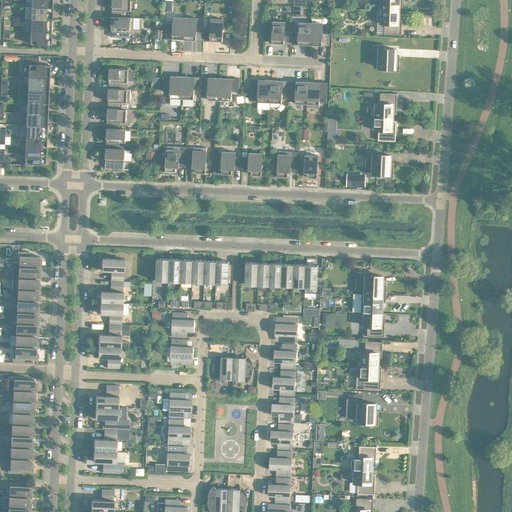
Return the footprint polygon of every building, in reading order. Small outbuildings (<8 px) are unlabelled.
[(112,0),(112,17),(133,18),(134,17),(124,17),(125,10),(131,11),(131,0),(112,0)] [(378,1),(378,10),(399,11),(399,8),(403,8),(402,0),(382,0),(382,1),(378,1)] [(32,7),(31,19),(52,20),(52,8),(32,7)] [(399,11),(378,10),(378,19),(377,34),(401,35),(402,27),(400,27),(400,24),(402,24),(402,15),(399,15),(399,11)] [(133,18),(112,17),(111,37),(129,38),(130,31),(133,31),(133,18)] [(165,39),(184,40),(185,18),(173,17),(173,27),(166,27),(165,39)] [(184,40),(203,41),(204,28),(197,28),(197,18),(185,18),(184,40)] [(31,19),(31,31),(51,32),(52,20),(31,19)] [(204,28),(203,41),(222,41),(223,19),(211,19),(211,29),(204,28)] [(272,43),(291,44),(292,32),(285,32),(285,22),(273,22),(272,32),(268,32),(268,41),(272,41),(272,43)] [(291,44),(310,45),(311,23),(299,23),(299,32),(292,32),(291,44)] [(311,23),(310,45),(329,46),(330,34),(322,33),(323,24),(311,23)] [(51,32),(31,31),(30,44),(51,45),(51,32)] [(372,45),(372,63),(379,63),(379,68),(382,68),(382,72),(399,72),(400,57),(396,57),(397,50),(384,49),(384,46),(372,45)] [(29,65),(28,77),(49,78),(50,65),(38,65),(38,58),(23,58),(23,65),(29,65)] [(110,68),(109,89),(127,89),(128,69),(110,68)] [(170,98),(182,99),(183,77),(164,76),(163,88),(170,89),(170,98)] [(28,77),(28,89),(49,90),(49,78),(28,77)] [(194,90),(201,90),(202,77),(183,77),(182,99),(194,99),(194,90)] [(208,100),(219,100),(220,78),(202,77),(201,90),(208,90),(208,100)] [(220,78),(219,100),(231,101),(232,91),(239,91),(240,79),(220,78)] [(251,102),(270,102),(271,80),(252,80),(251,102)] [(282,93),(289,94),(290,81),(271,80),(270,102),(282,103),(282,93)] [(296,104),(307,104),(308,82),(290,81),(289,94),(289,102),(296,102),(296,104)] [(308,82),(307,104),(319,105),(327,105),(327,83),(308,82)] [(28,89),(27,101),(48,102),(49,90),(28,89)] [(109,89),(108,109),(126,109),(127,109),(130,109),(130,89),(127,89),(109,89)] [(372,107),(372,117),(393,118),(393,114),(396,114),(397,105),(395,105),(396,102),(397,102),(397,94),(380,93),(380,104),(376,104),(376,108),(372,107)] [(27,101),(27,114),(48,114),(48,102),(27,101)] [(108,109),(107,129),(126,129),(120,129),(120,122),(126,122),(126,109),(108,109)] [(27,114),(26,126),(47,127),(48,114),(27,114)] [(393,118),(372,117),(372,126),(375,126),(375,130),(379,130),(378,141),(395,141),(396,134),(394,133),(394,131),(396,131),(396,121),(393,121),(393,118)] [(26,126),(26,138),(47,139),(47,127),(26,126)] [(107,129),(106,148),(125,149),(119,149),(119,142),(125,142),(126,129),(107,129)] [(26,138),(25,150),(46,151),(47,139),(26,138)] [(176,166),(186,167),(187,147),(167,146),(166,152),(166,171),(176,172),(176,166)] [(187,147),(186,167),(195,167),(195,173),(205,173),(206,148),(187,147)] [(125,149),(106,148),(106,169),(124,170),(125,149)] [(46,151),(25,150),(25,165),(35,166),(35,163),(46,163),(46,151)] [(146,151),(146,162),(156,162),(157,152),(146,151)] [(288,171),(298,172),(298,159),(298,152),(279,151),(277,176),(288,177),(288,171)] [(366,151),(366,169),(373,169),(373,174),(376,174),(376,177),(393,178),(394,163),(390,163),(391,156),(378,155),(378,152),(366,151)] [(232,169),(242,169),(242,157),(235,157),(235,152),(223,152),(222,174),(232,174),(232,169)] [(242,157),(242,169),(251,170),(251,175),(261,175),(262,154),(249,153),(249,157),(242,157)] [(298,159),(298,172),(307,172),(307,177),(317,178),(318,156),(305,155),(305,160),(298,159)] [(357,176),(347,176),(347,186),(357,186),(357,176)] [(19,261),(19,267),(38,268),(41,269),(42,261),(39,261),(39,256),(29,256),(29,252),(18,251),(17,261),(19,261)] [(111,271),(111,281),(123,282),(124,260),(102,259),(101,270),(111,271)] [(156,281),(169,282),(170,259),(157,259),(156,281)] [(169,282),(180,282),(181,260),(170,259),(169,282)] [(180,282),(192,283),(193,260),(181,260),(180,282)] [(192,283),(204,283),(205,261),(193,260),(192,283)] [(204,283),(216,284),(217,261),(205,261),(204,283)] [(217,261),(216,284),(228,284),(229,262),(217,261)] [(245,285),(258,285),(259,263),(246,262),(245,285)] [(258,285),(270,286),(270,263),(259,263),(258,285)] [(270,286),(281,286),(282,264),(270,263),(270,286)] [(281,286),(293,287),(294,264),(282,264),(281,286)] [(293,287),(305,287),(306,265),(294,264),(293,287)] [(306,265),(305,287),(317,288),(318,265),(306,265)] [(13,267),(12,278),(38,279),(38,280),(41,280),(41,272),(38,272),(38,268),(19,267),(13,267)] [(362,290),(362,294),(386,295),(386,284),(383,284),(383,277),(370,276),(370,272),(359,272),(358,290),(362,290)] [(12,278),(12,290),(37,291),(40,291),(41,284),(38,283),(38,280),(38,279),(12,278)] [(100,291),(100,302),(122,303),(123,286),(123,282),(111,281),(110,291),(100,291)] [(17,301),(37,302),(37,303),(40,303),(40,295),(37,295),(37,291),(12,290),(11,301),(17,301)] [(362,294),(361,313),(382,314),(382,302),(386,303),(386,295),(362,294)] [(17,301),(17,313),(36,314),(39,314),(40,306),(37,306),(37,303),(37,302),(17,301)] [(109,314),(109,325),(121,325),(122,303),(100,302),(99,314),(109,314)] [(172,337),(184,338),(185,331),(194,332),(195,320),(188,319),(188,313),(173,312),(172,337)] [(17,313),(16,324),(36,325),(39,325),(39,318),(36,318),(36,314),(17,313)] [(382,314),(361,313),(360,322),(364,322),(364,326),(367,326),(367,337),(384,338),(385,330),(383,329),(383,327),(385,327),(385,317),(381,317),(382,314)] [(284,342),(297,342),(298,318),(283,317),(283,324),(276,323),(275,335),(285,335),(284,342)] [(10,335),(16,336),(36,336),(35,337),(38,337),(39,329),(36,329),(36,325),(16,324),(10,324),(10,335)] [(99,334),(98,346),(121,347),(121,335),(129,336),(129,325),(121,325),(109,325),(108,335),(99,334)] [(16,336),(16,347),(35,348),(38,348),(38,340),(35,340),(35,337),(36,336),(16,336)] [(150,339),(150,349),(159,349),(159,340),(150,339)] [(170,364),(183,364),(193,365),(193,358),(194,347),(187,346),(187,340),(171,339),(170,364)] [(358,356),(357,365),(378,366),(378,362),(382,362),(382,353),(381,353),(381,350),(382,350),(383,342),(365,341),(365,352),(361,352),(361,356),(358,356)] [(283,369),(296,369),(297,345),(282,344),(281,350),(274,350),(274,362),(284,362),(283,369)] [(121,347),(98,346),(98,357),(107,358),(107,368),(120,369),(121,347)] [(35,348),(16,347),(15,351),(13,351),(13,361),(24,361),(24,359),(37,360),(38,352),(35,352),(35,348)] [(221,379),(233,380),(234,357),(221,357),(221,367),(213,367),(213,369),(213,371),(213,372),(214,374),(214,376),(215,378),(216,379),(217,381),(218,382),(221,379)] [(234,357),(233,380),(244,380),(247,383),(248,382),(249,381),(250,379),(251,377),(252,376),(252,374),(253,372),(253,370),(253,369),(245,368),(246,358),(234,357)] [(378,366),(357,365),(356,389),(381,390),(381,382),(379,382),(380,379),(381,379),(381,370),(378,369),(378,366)] [(282,395),(295,396),(296,371),(281,371),(280,377),(273,377),(273,389),(282,389),(282,395)] [(8,377),(8,390),(33,392),(36,392),(36,384),(34,384),(34,380),(24,379),(24,377),(8,377)] [(96,395),(95,407),(118,408),(119,386),(106,385),(106,396),(96,395)] [(7,402),(13,402),(33,403),(35,403),(36,396),(33,396),(33,392),(8,390),(7,402)] [(318,391),(318,399),(326,399),(326,391),(318,391)] [(168,417),(181,418),(181,411),(191,412),(191,400),(184,400),(185,393),(169,393),(168,417)] [(281,422),(294,423),(295,398),(279,397),(279,404),(272,404),(272,415),(281,416),(281,422)] [(361,426),(378,427),(379,411),(376,411),(376,404),(363,403),(363,400),(352,399),(351,417),(358,418),(358,422),(362,422),(361,426)] [(13,402),(13,414),(32,414),(32,415),(35,415),(35,407),(32,407),(33,403),(13,402)] [(105,419),(104,429),(117,429),(117,425),(118,408),(95,407),(95,418),(105,419)] [(13,414),(12,425),(32,426),(34,426),(35,418),(32,418),(32,415),(32,414),(13,414)] [(167,444),(180,445),(180,438),(190,439),(190,427),(183,427),(183,420),(168,419),(167,444)] [(280,449),(293,449),(294,425),(278,424),(278,431),(271,430),(270,442),(280,443),(280,449)] [(12,425),(12,436),(31,437),(34,438),(34,430),(31,430),(32,426),(12,425)] [(94,439),(94,450),(116,451),(117,434),(117,429),(104,429),(104,439),(94,439)] [(316,432),(316,440),(324,440),(324,433),(316,432)] [(12,436),(11,448),(31,449),(33,449),(34,441),(31,441),(31,437),(12,436)] [(314,441),(314,453),(322,453),(322,442),(314,441)] [(166,471),(179,471),(179,465),(189,465),(189,454),(182,453),(182,447),(167,446),(166,471)] [(352,460),(351,469),(372,470),(372,467),(376,467),(376,458),(375,457),(375,455),(376,455),(377,447),(359,446),(359,457),(355,457),(355,461),(352,460)] [(11,448),(11,459),(30,460),(33,460),(33,453),(31,452),(31,449),(11,448)] [(116,451),(94,450),(93,462),(103,462),(102,473),(115,473),(116,451)] [(279,476),(292,476),(293,452),(277,451),(277,457),(270,457),(269,469),(279,469),(279,476)] [(30,460),(11,459),(11,464),(8,463),(8,473),(20,474),(20,471),(33,472),(33,464),(30,464),(30,460)] [(372,470),(351,469),(351,479),(354,479),(354,483),(358,483),(357,494),(375,494),(375,487),(373,486),(374,484),(375,484),(375,474),(372,474),(372,470)] [(278,502),(290,503),(291,478),(276,478),(276,484),(269,484),(268,496),(278,496),(278,502)] [(9,493),(9,497),(29,498),(31,498),(32,490),(29,490),(29,486),(19,486),(19,483),(8,483),(7,492),(9,493)] [(208,496),(208,498),(207,500),(208,502),(208,504),(208,506),(209,507),(210,509),(210,511),(211,511),(214,511),(215,511),(227,511),(228,489),(216,488),(214,486),(213,487),(211,489),(210,491),(209,493),(208,496)] [(228,489),(227,511),(239,511),(238,511),(243,511),(244,511),(245,510),(245,509),(246,507),(247,505),(247,504),(247,502),(248,500),(240,500),(240,489),(228,489)] [(92,500),(91,511),(111,511),(113,511),(114,490),(102,490),(101,500),(92,500)] [(3,509),(9,509),(9,508),(28,509),(31,510),(31,502),(28,502),(29,498),(9,497),(9,498),(3,497),(3,509)] [(372,511),(373,510),(372,510),(372,507),(373,507),(373,499),(356,498),(356,509),(352,509),(352,511),(372,511)] [(164,511),(186,511),(187,507),(180,507),(180,500),(165,500),(164,511)]
